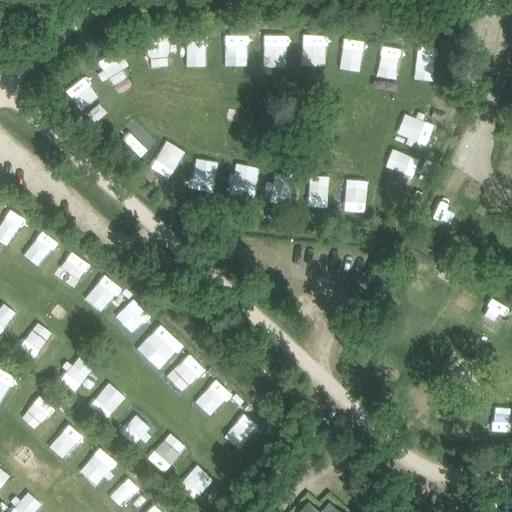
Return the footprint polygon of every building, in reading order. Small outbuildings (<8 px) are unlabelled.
[(247,36),(247,68),(271,68),(270,36),(247,36)] [(311,61),(312,37),(285,36),(284,60),(311,61)] [(128,68),(151,68),(150,37),(127,37),(128,68)] [(169,70),(193,69),(192,37),(168,38),(169,70)] [(207,37),(207,72),(231,72),(230,37),(207,37)] [(328,37),(323,69),(344,71),(349,40),(328,37)] [(403,46),(400,72),(420,74),(423,48),(403,46)] [(362,79),(383,81),(385,48),(364,47),(362,79)] [(96,90),(115,77),(98,52),(79,65),(96,90)] [(51,87),(65,103),(81,90),(66,73),(51,87)] [(409,120),(428,130),(436,113),(417,103),(409,120)] [(120,153),(141,131),(127,117),(105,139),(120,153)] [(393,128),(381,148),(407,164),(419,143),(393,128)] [(134,169),(153,179),(167,153),(149,143),(134,169)] [(498,173),(511,178),(511,144),(510,143),(498,173)] [(205,178),(206,162),(181,159),(180,176),(205,178)] [(216,165),(215,182),(241,183),(242,167),(216,165)] [(254,186),(279,187),(279,171),(255,170),(254,186)] [(294,210),(312,210),(312,176),(295,176),(294,210)] [(353,216),(354,183),(336,182),(335,216),(353,216)] [(0,227),(7,230),(12,217),(0,212),(0,227)] [(13,253),(31,264),(46,241),(29,230),(13,253)] [(58,252),(44,275),(63,287),(77,263),(58,252)] [(83,312),(104,290),(89,276),(68,299),(83,312)] [(117,301),(99,320),(115,335),(133,316),(117,301)] [(20,324),(9,338),(12,341),(5,350),(20,361),(38,337),(20,324)] [(123,352),(137,367),(161,345),(146,330),(123,352)] [(174,354),(151,378),(166,392),(189,368),(174,354)] [(57,362),(43,379),(61,394),(75,377),(57,362)] [(183,405),(199,420),(220,398),(204,383),(183,405)] [(93,384),(74,405),(88,417),(107,397),(93,384)] [(23,394),(8,412),(24,426),(39,407),(23,394)] [(208,432),(224,449),(249,426),(233,409),(208,432)] [(115,444),(132,424),(120,414),(103,434),(115,444)] [(58,456),(75,437),(57,420),(39,439),(58,456)] [(150,475),(171,454),(152,436),(131,458),(150,475)] [(81,487),(104,463),(86,446),(63,470),(81,487)] [(180,503),(201,480),(184,465),(176,474),(173,471),(161,486),(180,503)] [(93,499),(105,511),(106,511),(129,490),(116,477),(93,499)] [(0,511),(20,511),(27,506),(15,493),(0,507),(0,511)] [(153,511),(143,501),(132,511),(153,511)] [(339,511),(329,502),(320,511),(309,501),(298,511),(339,511)]
